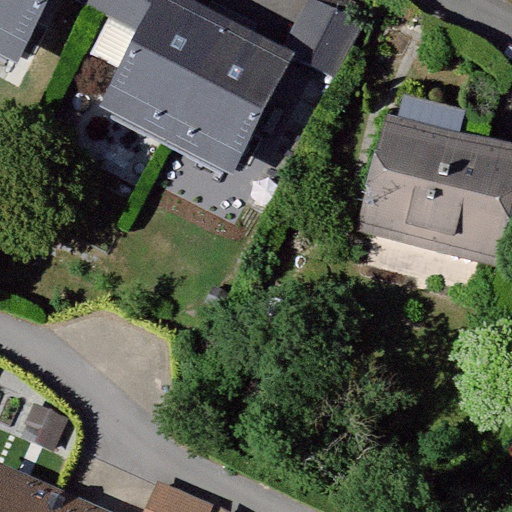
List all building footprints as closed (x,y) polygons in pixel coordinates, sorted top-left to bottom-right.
[(61,0),(0,0),(0,72),(17,81),(61,0)] [(345,76),(370,19),(327,0),(309,0),(287,51),(345,76)] [(296,76),(164,4),(99,123),(231,195),(296,76)] [(511,235),(511,159),(394,125),(361,237),(500,277),(511,235)] [(85,511),(0,473),(0,511),(85,511)] [(147,511),(245,511),(164,475),(147,511)]
